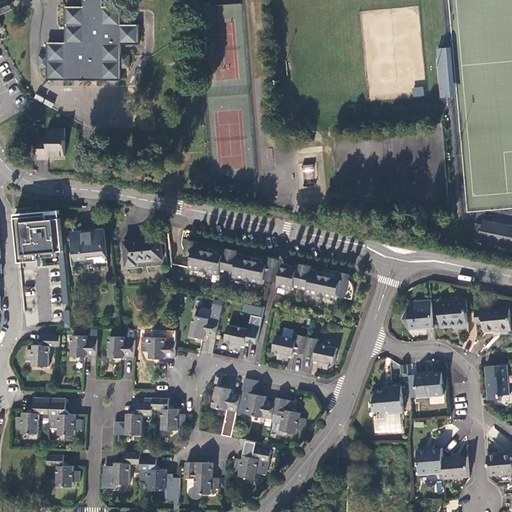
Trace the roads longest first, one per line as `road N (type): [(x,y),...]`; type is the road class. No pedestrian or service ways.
road 1 (tertiary): [(396,259),(117,194),(47,187),(8,169)]
road 2 (residential): [(482,501),(469,373),(438,351),(408,352),(368,338)]
road 3 (residential): [(0,363),(16,317),(0,197)]
road 4 (residential): [(204,368),(346,396)]
